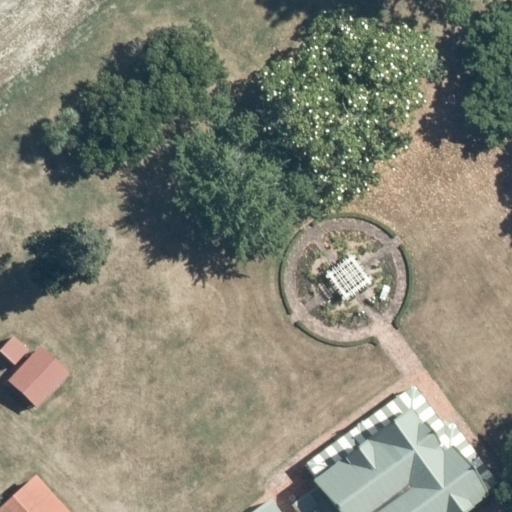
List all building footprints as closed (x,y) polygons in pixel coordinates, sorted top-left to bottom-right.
[(316,272),(342,307),(378,280),(352,245),(316,272)] [(41,344),(6,380),(36,408),(70,372),(41,344)] [(320,511),(462,511),(492,490),(455,440),(446,447),(414,404),(302,487),(320,511)] [(79,511),(46,475),(5,511),(79,511)] [(282,511),(273,499),(254,511),(282,511)]
